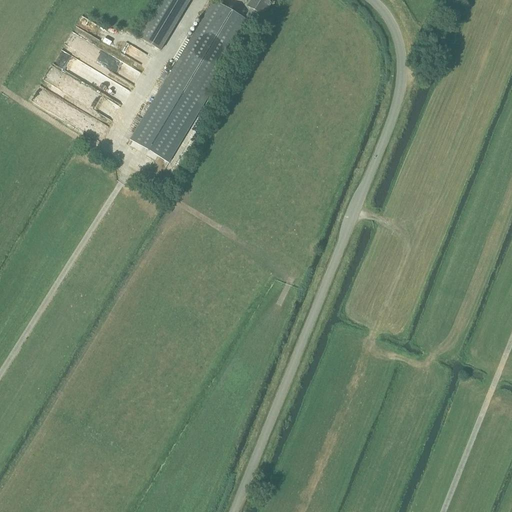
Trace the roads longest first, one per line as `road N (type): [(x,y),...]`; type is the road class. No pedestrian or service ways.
road 1 (unclassified): [(233,511),(394,112),(400,52),(372,0)]
road 2 (track): [(204,0),(113,138),(128,171),(0,373)]
road 3 (track): [(0,87),(220,229)]
road 4 (track): [(442,511),(511,336)]
